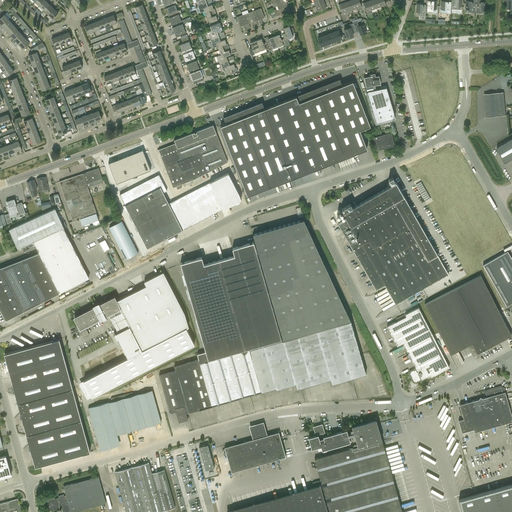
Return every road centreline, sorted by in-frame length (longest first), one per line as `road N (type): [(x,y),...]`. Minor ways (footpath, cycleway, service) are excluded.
road 1 (unclassified): [(0,337),(238,214),(310,189)]
road 2 (unclassified): [(26,482),(290,412)]
road 3 (unclassified): [(402,403),(389,356),(310,189)]
road 4 (secondary): [(0,185),(195,114)]
road 5 (secondary): [(195,114),(313,68),(391,51)]
road 6 (unknown): [(392,160),(451,266),(452,278),(431,295)]
road 7 (unclassified): [(290,412),(303,463),(226,484),(221,511)]
road 8 (unclassified): [(310,189),(422,150),(454,127)]
road 9 (unknown): [(145,132),(173,190),(232,166)]
road 10 (residential): [(53,148),(20,64),(0,37)]
